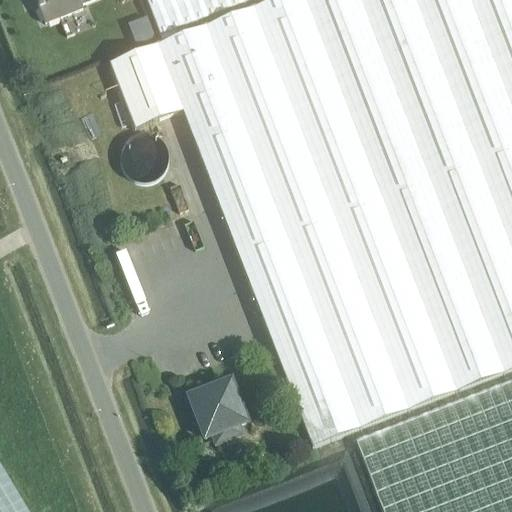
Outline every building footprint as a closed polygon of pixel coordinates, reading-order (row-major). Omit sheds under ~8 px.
[(35,0),(46,25),(83,10),(82,7),(99,0),(35,0)] [(135,132),(183,114),(312,450),(511,372),(511,0),(282,0),(110,66),(135,132)] [(146,0),(161,38),(259,0),(146,0)] [(170,165),(170,164),(169,159),(168,155),(166,151),(162,146),(155,141),(150,140),(146,139),(141,140),(136,141),(131,143),(128,146),(124,151),(122,154),(121,158),(120,164),(120,168),(122,173),(126,181),(133,186),(138,188),(143,189),(148,189),(153,187),(159,185),(161,182),(165,179),(167,174),(169,169),(170,165)] [(190,399),(206,440),(213,437),(215,442),(219,443),(222,444),(237,438),(238,435),(241,432),(239,427),(247,424),(231,383),(190,399)] [(511,511),(511,383),(375,436),(356,443),(382,511),(511,511)] [(0,511),(52,511),(0,424),(0,511)]
